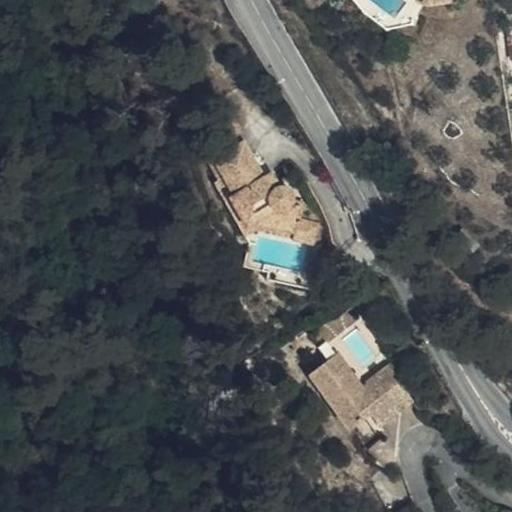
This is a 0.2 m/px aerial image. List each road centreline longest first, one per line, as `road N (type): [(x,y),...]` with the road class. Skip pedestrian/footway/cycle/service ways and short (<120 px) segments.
road 1 (unclassified): [(511,442),(489,423),(248,0)]
road 2 (unknown): [(511,490),(443,441),(423,445),(415,475),(424,511)]
